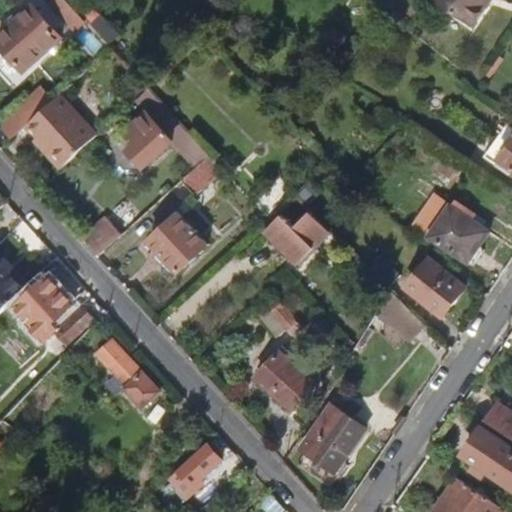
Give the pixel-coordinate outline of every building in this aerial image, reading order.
[(443,0),(475,22),(490,0),(443,0)] [(0,38),(28,70),(66,36),(38,5),(0,37),(0,38)] [(66,163),(97,135),(61,96),(27,126),(39,140),(43,137),(66,163)] [(174,137),(149,109),(128,128),(138,139),(131,145),(146,162),(174,137)] [(511,168),(511,120),(489,152),(511,168)] [(192,194),(221,166),(210,153),(180,181),(192,194)] [(471,256),(493,226),(455,198),(455,199),(439,188),(422,212),(437,223),(433,229),(471,256)] [(299,259),(331,227),(313,209),(297,225),(284,212),(268,228),(299,259)] [(210,242),(180,211),(151,239),(181,270),(210,242)] [(100,257),(123,234),(110,219),(86,241),(100,257)] [(0,318),(32,288),(0,252),(0,318)] [(444,309),(468,280),(438,255),(423,272),(436,282),(426,294),(444,309)] [(399,275),(380,256),(370,266),(389,285),(399,275)] [(60,321),(80,303),(57,278),(26,307),(40,322),(37,324),(55,343),(68,331),(77,341),(101,318),(91,307),(68,329),(60,321)] [(422,315),(393,289),(384,304),(411,328),(422,315)] [(305,326),(280,298),(270,307),(295,335),(305,326)] [(166,390),(119,337),(105,350),(134,383),(131,386),(148,406),(166,390)] [(317,383),(282,350),(258,375),(293,408),(317,383)] [(511,432),(511,408),(502,402),(490,419),(511,434),(511,432)] [(336,470),(366,426),(336,405),(305,449),(336,470)] [(511,444),(486,426),(466,453),(503,479),(511,466),(511,444)] [(190,493),(227,460),(215,446),(178,479),(190,493)] [(511,485),(511,466),(503,479),(511,485)] [(510,511),(511,510),(511,507),(464,474),(440,508),(445,511),(498,511),(499,511),(500,511),(510,511)]
